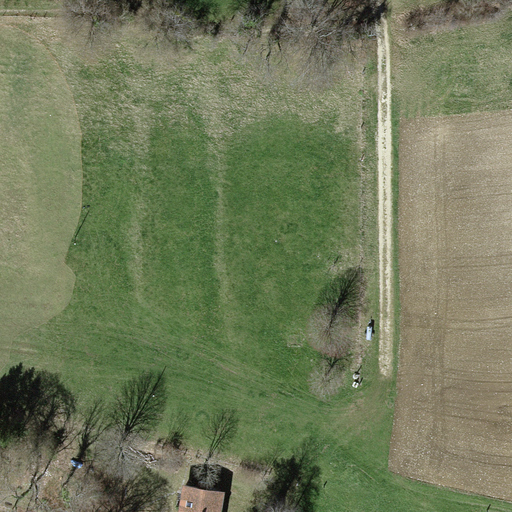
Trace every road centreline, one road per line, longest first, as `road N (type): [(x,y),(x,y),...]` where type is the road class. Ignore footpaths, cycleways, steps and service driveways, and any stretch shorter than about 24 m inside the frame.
road 1 (track): [(0,348),(276,391),(511,396)]
road 2 (track): [(383,393),(386,89),(375,14)]
